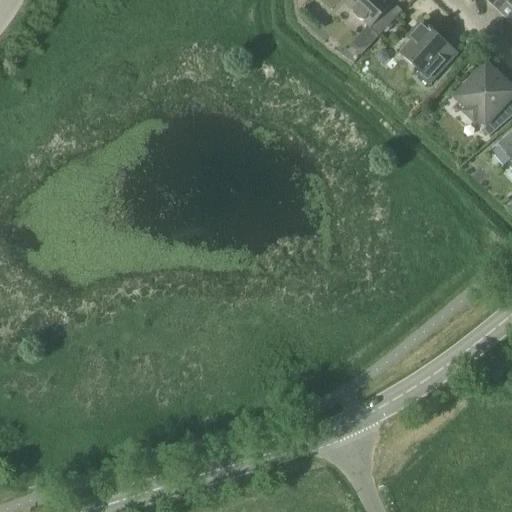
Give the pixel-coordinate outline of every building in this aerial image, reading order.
[(379,37),(395,19),(387,11),(393,3),(389,0),(350,0),(345,5),(379,37)] [(511,0),(507,0),(506,2),(504,0),(498,0),(492,7),(511,25),(511,0)] [(428,85),(456,54),(422,23),(408,38),(412,42),(401,54),(421,72),(418,76),(428,85)] [(486,127),(483,131),(489,137),(511,117),(511,100),(511,99),(511,87),(487,64),(455,98),(468,110),(464,113),(474,123),(478,119),(486,127)] [(511,133),(499,145),(511,159),(511,133)]
